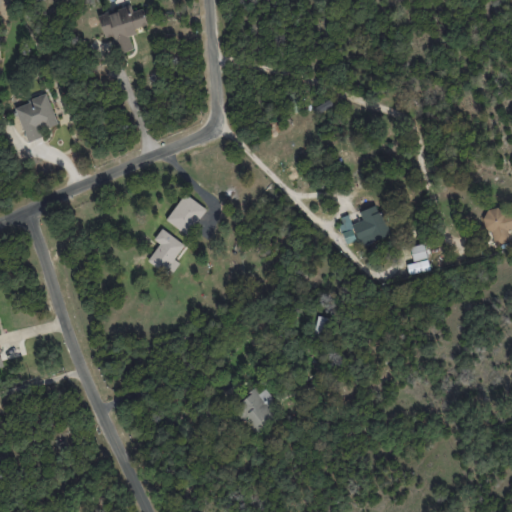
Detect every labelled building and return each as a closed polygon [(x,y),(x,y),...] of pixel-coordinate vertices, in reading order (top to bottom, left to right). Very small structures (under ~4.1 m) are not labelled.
[(99,14),(104,41),(119,38),(122,52),(132,49),(129,35),(135,34),(134,28),(147,26),(144,9),(132,11),(131,7),(99,14)] [(27,143),(42,137),(40,130),(57,124),(47,95),(14,106),(27,143)] [(315,115),(333,109),(330,101),(312,107),(315,115)] [(165,221),(186,236),(205,209),(184,194),(165,221)] [(346,244),(359,240),(360,245),(388,236),(378,205),(359,211),(362,220),(351,224),(348,214),(337,218),(346,244)] [(511,207),(482,214),(486,231),(490,230),(494,245),(510,241),(507,230),(511,229),(511,207)] [(147,260),(163,272),(184,245),(161,228),(153,239),(159,244),(147,260)] [(427,258),(424,244),(409,247),(413,261),(427,258)] [(406,265),(409,275),(430,269),(427,259),(406,265)] [(240,420),(249,416),(255,429),(271,421),(257,392),(232,404),(240,420)]
